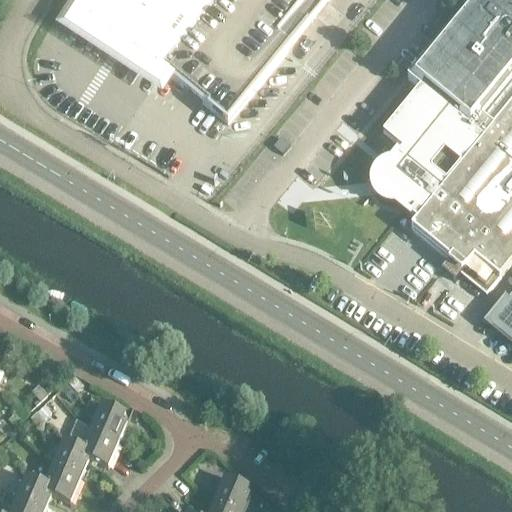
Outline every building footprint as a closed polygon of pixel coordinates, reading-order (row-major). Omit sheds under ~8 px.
[(331,0),(91,0),(76,23),(113,47),(109,53),(105,51),(105,52),(110,54),(118,60),(122,64),(123,63),(120,60),(124,54),(160,78),(162,75),(227,128),(331,0)] [(385,180),(385,184),(382,185),(380,189),(382,192),(385,193),(388,199),(392,205),(417,226),(412,232),(450,263),(442,272),(456,283),(463,274),(489,295),(511,266),(511,0),(478,0),(483,3),(468,22),(463,18),(462,17),(461,17),(460,17),(407,82),(420,92),(383,138),(402,154),(391,167),(389,171),(386,175),(385,180)] [(352,244),(349,248),(356,252),(358,248),(352,244)] [(511,297),(488,328),(511,347),(511,297)] [(82,390),(74,381),(67,387),(76,396),(82,390)] [(31,395),(41,405),(48,398),(38,388),(31,395)] [(90,430),(120,442),(127,425),(123,423),(125,417),(100,407),(90,430)] [(30,422),(39,432),(46,426),(37,416),(30,422)] [(0,424),(0,434),(4,439),(11,433),(2,423),(0,424)] [(91,456),(88,462),(108,471),(120,442),(90,430),(76,424),(66,446),(81,452),(91,456)] [(81,452),(66,446),(62,444),(52,467),(81,479),(88,462),(91,456),(81,452)] [(0,465),(2,468),(9,462),(0,451),(0,465)] [(53,494),(51,499),(70,507),(81,479),(52,467),(46,480),(32,474),(29,482),(43,487),(42,489),(53,494)] [(43,487),(29,482),(25,480),(14,504),(32,511),(45,511),(51,499),(53,494),(42,489),(43,487)] [(214,505),(231,511),(245,511),(251,499),(247,498),(249,492),(224,481),(214,505)]
